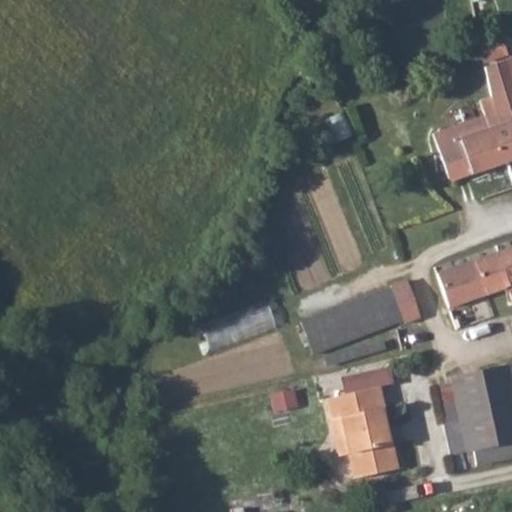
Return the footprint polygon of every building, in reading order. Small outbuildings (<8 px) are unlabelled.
[(479,101),(484,116),(488,130),(503,163),(511,181),(511,71),(510,65),(483,73),(488,97),(479,101)] [(458,140),(438,146),(450,179),(455,180),(503,163),(488,130),(484,116),(454,126),(458,140)] [(454,126),(434,133),(438,146),(458,140),(454,126)] [(511,247),(436,275),(448,308),(508,287),(511,296),(511,247)] [(405,281),(389,287),(389,289),(402,322),(402,324),(418,318),(405,281)] [(389,289),(301,322),(313,355),(402,322),(389,289)] [(273,305),(205,319),(210,346),(278,333),(273,305)] [(511,364),(450,377),(461,427),(467,453),(476,451),(511,442),(511,364)] [(355,479),(397,468),(390,443),(387,444),(384,430),(387,429),(377,387),(325,400),(336,442),(345,440),(349,455),(355,479)] [(467,453),(461,427),(444,431),(450,456),(467,453)] [(345,440),(336,442),(339,457),(349,455),(345,440)] [(511,442),(476,451),(479,467),(511,459),(511,442)]
